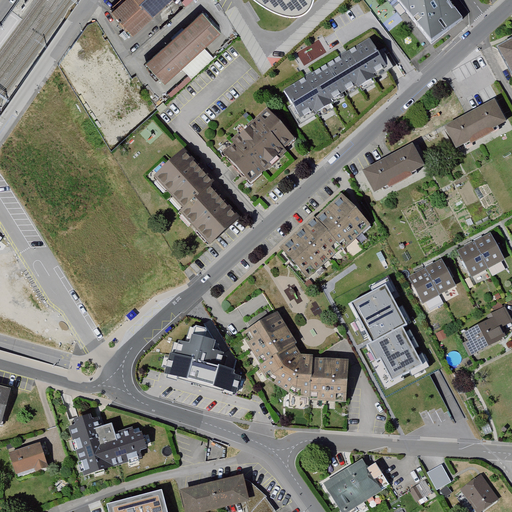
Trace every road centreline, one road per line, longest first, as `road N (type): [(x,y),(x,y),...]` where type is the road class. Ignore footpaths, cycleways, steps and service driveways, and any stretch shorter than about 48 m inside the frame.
road 1 (residential): [(511,4),(132,347),(117,380)]
road 2 (residential): [(494,451),(306,440),(276,454)]
road 3 (residential): [(117,380),(145,404),(276,454)]
road 4 (residential): [(0,134),(93,0)]
road 5 (residential): [(117,380),(75,385),(0,364)]
